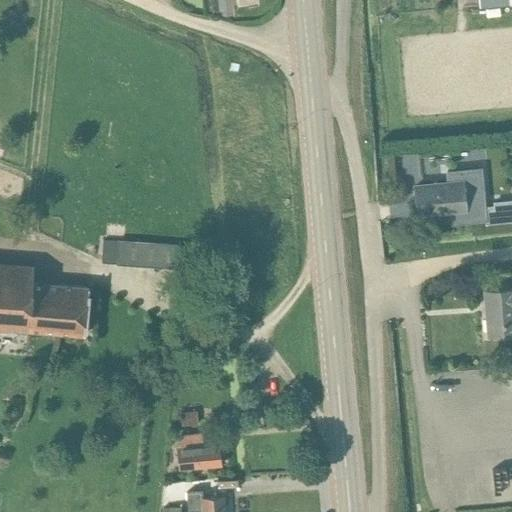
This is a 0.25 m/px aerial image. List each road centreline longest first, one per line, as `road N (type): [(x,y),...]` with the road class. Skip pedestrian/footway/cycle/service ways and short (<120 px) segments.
road 1 (tertiary): [(348,511),(302,0)]
road 2 (track): [(306,45),(219,32),(132,0)]
